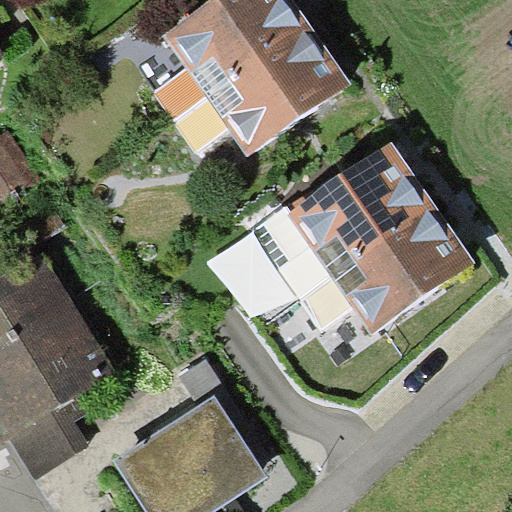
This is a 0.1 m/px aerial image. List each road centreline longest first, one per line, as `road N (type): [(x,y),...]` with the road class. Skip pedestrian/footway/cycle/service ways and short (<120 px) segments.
road 1 (unknown): [(488,341),(485,272),(307,25)]
road 2 (residential): [(325,511),(488,341)]
